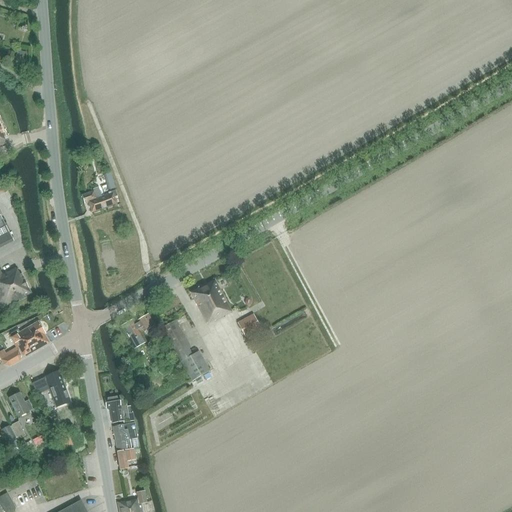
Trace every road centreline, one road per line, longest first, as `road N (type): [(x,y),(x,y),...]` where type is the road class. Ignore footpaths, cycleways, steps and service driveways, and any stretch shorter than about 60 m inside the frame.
road 1 (tertiary): [(84,330),(511,87)]
road 2 (tertiary): [(84,330),(67,259),(50,95)]
road 3 (tertiary): [(113,511),(84,330)]
